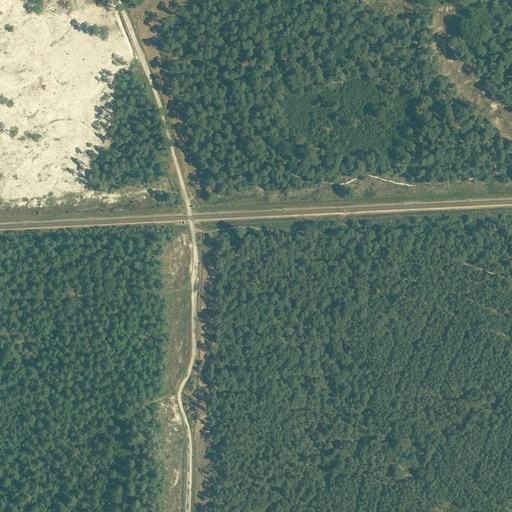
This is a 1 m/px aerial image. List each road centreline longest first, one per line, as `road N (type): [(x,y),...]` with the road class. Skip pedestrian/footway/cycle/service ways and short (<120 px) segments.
road 1 (track): [(194,291),(190,369),(180,392),(186,511)]
road 2 (track): [(118,0),(186,201)]
road 3 (track): [(0,486),(180,392)]
road 4 (track): [(194,291),(0,303)]
